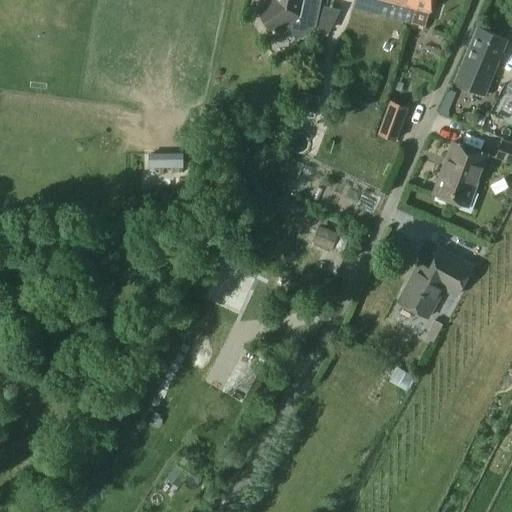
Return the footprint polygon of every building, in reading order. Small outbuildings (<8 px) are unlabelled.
[(269,0),(256,9),(272,35),(286,25),(296,40),(316,27),(321,0),(269,0)] [(413,0),(412,6),(416,7),(411,23),(425,27),(428,13),(429,13),(430,9),(436,4),(437,0),(413,0)] [(484,94),(499,59),(502,60),(505,53),(502,52),(506,40),(477,28),(455,82),(484,94)] [(304,92),(299,109),(317,114),(319,108),(320,97),(304,92)] [(407,108),(390,102),(379,134),(396,140),(407,108)] [(477,113),(473,123),(483,127),(487,117),(477,113)] [(240,126),(239,130),(241,134),(244,138),(249,139),(254,138),(257,133),(258,128),(256,124),(252,121),(248,121),(243,122),(240,126)] [(511,142),(509,142),(501,140),(495,158),(511,163),(511,142)] [(471,215),(479,194),(472,192),(486,154),(454,142),(434,193),(458,202),(456,209),(471,215)] [(233,154),(229,163),(242,169),(246,160),(233,154)] [(184,159),(173,160),(173,177),(184,177),(184,159)] [(395,301),(428,320),(444,291),(457,298),(474,265),(440,246),(428,267),(418,261),(395,301)] [(397,368),(389,381),(407,391),(415,377),(397,368)] [(177,468),(170,479),(180,485),(186,471),(177,468)]
